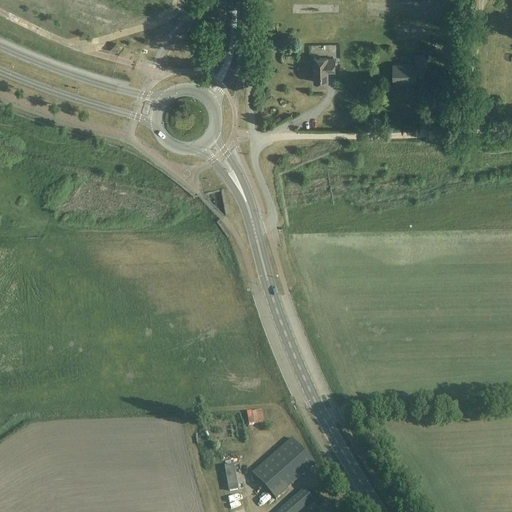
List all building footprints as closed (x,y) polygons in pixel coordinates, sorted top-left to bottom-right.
[(393,65),(393,81),(416,81),(416,71),(425,71),(424,56),(415,56),(415,65),(393,65)] [(314,58),(314,82),(328,82),(328,72),(335,72),(335,59),(328,59),(327,58),(314,58)] [(293,439),(285,446),(253,474),(276,500),(316,466),(293,439)] [(225,466),(230,492),(238,490),(233,465),(225,466)] [(300,511),(314,500),(305,490),(279,511),(300,511)]
